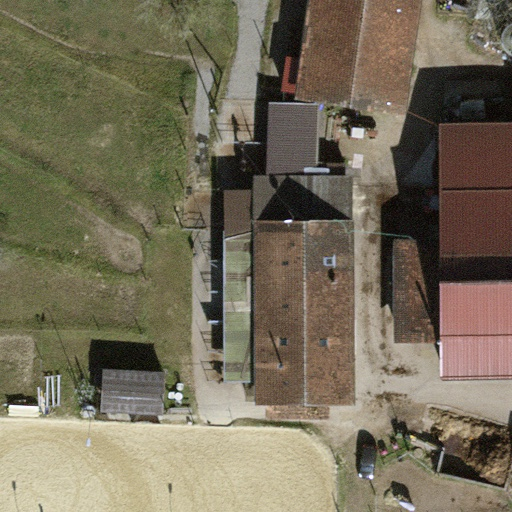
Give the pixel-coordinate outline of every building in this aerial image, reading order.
[(420,0),(310,0),(305,41),(301,40),(298,57),(285,55),(281,89),(298,92),(297,96),(405,111),(420,0)] [(511,118),(438,120),(439,239),(393,240),(394,341),(441,341),(441,377),(511,376),(511,118)] [(354,173),(253,173),(254,403),(265,403),(265,418),(329,418),(329,403),(355,402),(354,173)] [(229,228),(212,228),(211,298),(229,298),(228,381),(248,381),(251,187),(229,187),(229,228)] [(111,367),(106,407),(163,415),(169,375),(111,367)]
